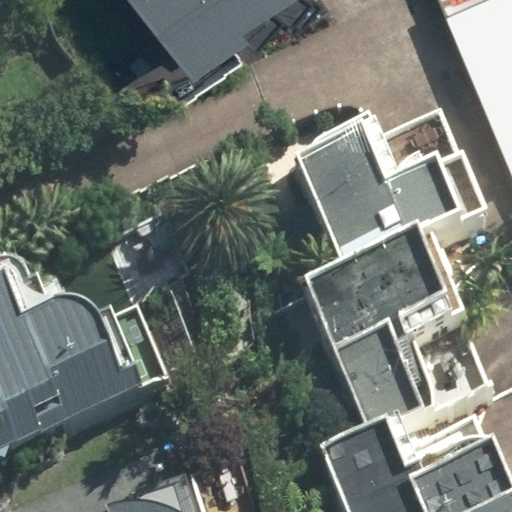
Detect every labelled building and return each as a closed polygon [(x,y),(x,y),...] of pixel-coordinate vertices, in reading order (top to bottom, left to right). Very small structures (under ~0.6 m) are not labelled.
[(245,0),(148,0),(183,46),(245,0)] [(443,115),(302,175),(346,279),(487,219),(443,115)] [(434,263),(316,311),(369,438),(486,390),(434,263)] [(72,331),(29,347),(13,308),(0,312),(0,441),(12,437),(9,430),(56,411),(53,403),(116,376),(107,348),(92,336),(72,331)] [(511,511),(511,508),(473,414),(328,473),(344,511),(511,511)]
